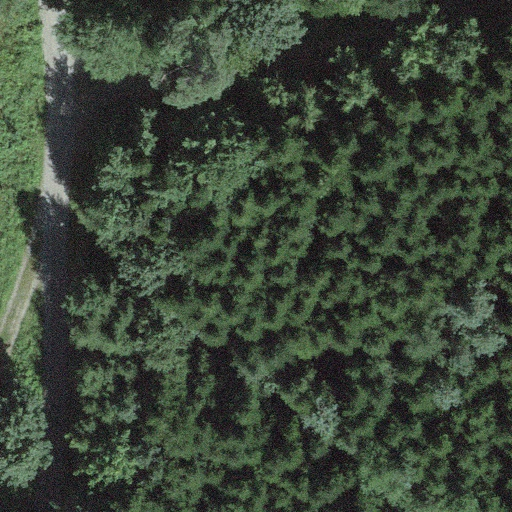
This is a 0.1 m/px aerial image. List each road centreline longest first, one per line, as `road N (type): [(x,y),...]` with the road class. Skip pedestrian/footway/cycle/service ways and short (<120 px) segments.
road 1 (track): [(43,511),(58,429),(59,0)]
road 2 (track): [(63,113),(441,0)]
road 3 (track): [(0,235),(63,113)]
